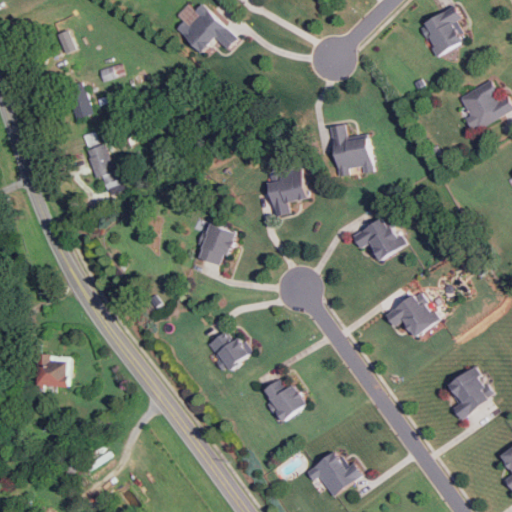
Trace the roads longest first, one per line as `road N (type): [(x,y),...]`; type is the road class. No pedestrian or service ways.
road 1 (tertiary): [(0,91),(70,273),(243,511)]
road 2 (residential): [(301,289),(462,511)]
